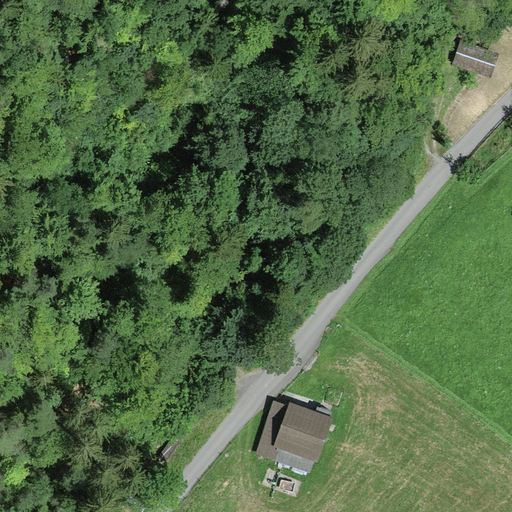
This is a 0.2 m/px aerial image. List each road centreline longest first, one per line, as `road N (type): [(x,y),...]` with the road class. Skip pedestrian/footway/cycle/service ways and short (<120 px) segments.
road 1 (residential): [(157,511),(439,172),(511,96)]
road 2 (track): [(252,167),(251,242),(227,294),(220,334),(226,361),(255,392)]
road 3 (track): [(460,0),(429,89),(424,133),(439,172)]
